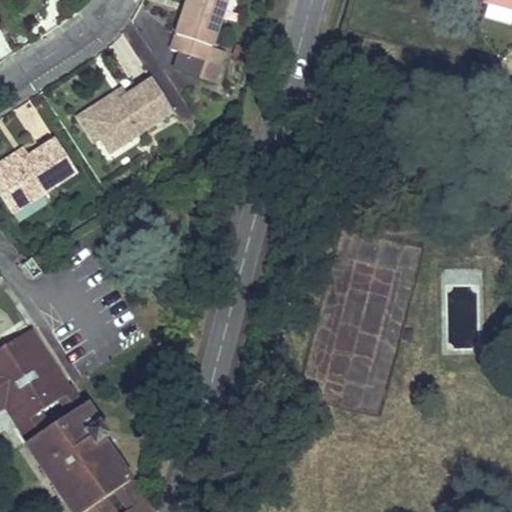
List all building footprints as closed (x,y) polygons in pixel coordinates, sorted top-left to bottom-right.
[(228,0),(187,0),(176,35),(209,46),(198,78),(214,83),(225,51),(212,47),(228,0)] [(170,115),(148,84),(126,99),(88,124),(99,142),(109,156),(170,115)] [(90,147),(99,142),(88,124),(126,99),(122,91),(74,121),(90,147)] [(79,174),(57,139),(30,157),(0,175),(0,193),(13,214),(79,174)] [(0,175),(30,157),(24,148),(0,163),(0,175)] [(0,408),(11,401),(25,422),(23,424),(33,439),(30,442),(76,511),(83,511),(85,511),(153,511),(144,500),(143,501),(129,482),(132,480),(106,439),(111,436),(88,401),(86,403),(73,383),(72,384),(34,326),(0,348),(0,408)]
